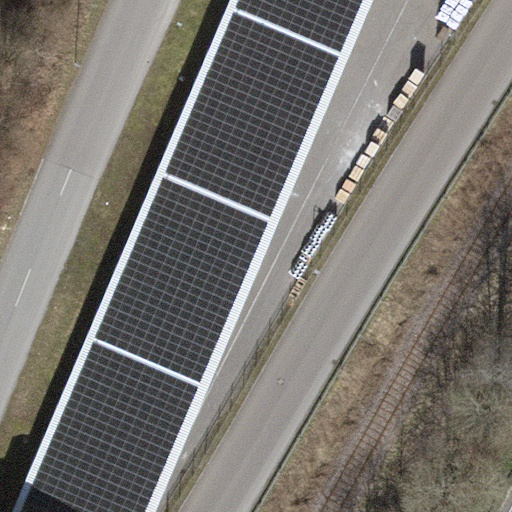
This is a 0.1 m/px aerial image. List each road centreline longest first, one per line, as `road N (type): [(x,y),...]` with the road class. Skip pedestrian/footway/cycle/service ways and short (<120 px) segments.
road 1 (unclassified): [(219,511),(511,33)]
road 2 (unclassified): [(0,375),(173,0)]
